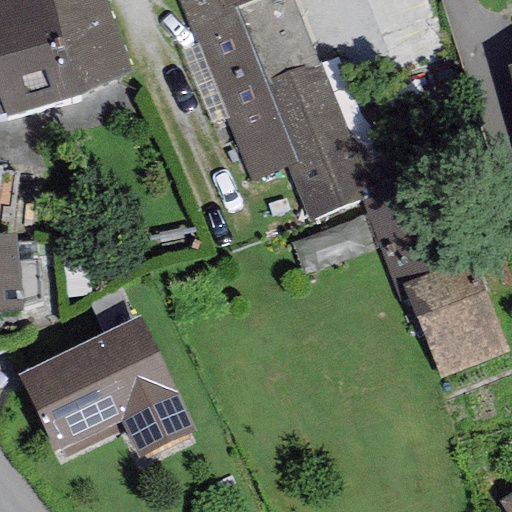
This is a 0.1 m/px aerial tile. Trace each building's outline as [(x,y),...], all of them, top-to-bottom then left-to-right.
[(0,0),(0,112),(0,114),(2,118),(79,96),(51,0),(0,0)] [(51,0),(79,96),(131,71),(108,0),(51,0)] [(176,0),(178,3),(196,46),(179,49),(211,123),(227,116),(253,182),(287,166),(309,220),(363,199),(359,193),(394,174),(378,156),(373,158),(349,134),(293,0),(176,0)] [(511,61),(503,64),(511,98),(511,61)] [(0,235),(0,311),(19,311),(17,235),(0,235)] [(469,261),(404,287),(441,378),(506,352),(469,261)] [(140,317),(17,376),(59,463),(126,431),(139,459),(195,432),(140,317)] [(511,511),(511,492),(498,501),(505,511),(511,511)]
